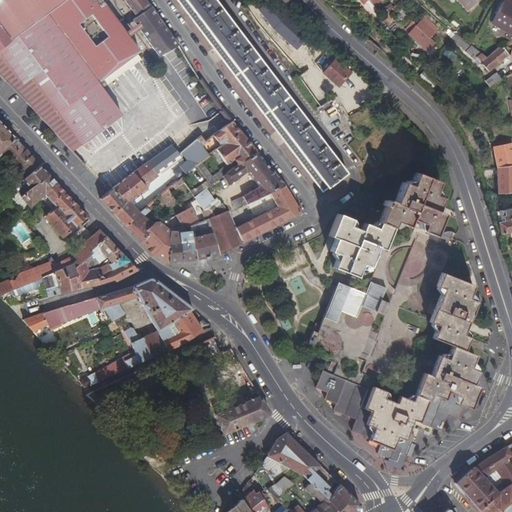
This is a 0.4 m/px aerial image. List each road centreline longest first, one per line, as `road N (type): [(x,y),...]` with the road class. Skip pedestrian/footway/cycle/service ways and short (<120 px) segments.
road 1 (residential): [(222,313),(241,261),(321,215),(160,0)]
road 2 (secondary): [(303,0),(419,106),(455,151),(511,324)]
road 3 (primary): [(0,107),(153,266)]
road 4 (unclassified): [(232,322),(89,389)]
road 5 (unknown): [(65,177),(145,132),(148,102),(130,79)]
road 6 (residential): [(23,309),(118,285),(153,266)]
road 7 (unclassified): [(293,409),(197,489)]
